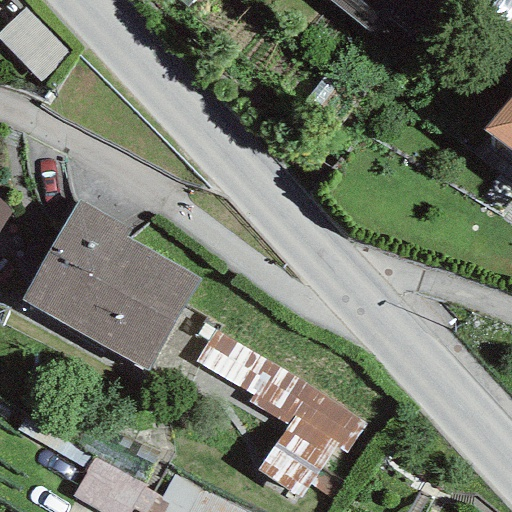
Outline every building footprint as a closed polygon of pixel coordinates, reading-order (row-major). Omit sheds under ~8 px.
[(324,0),(399,57),(442,0),(324,0)] [(72,52),(25,5),(0,30),(0,44),(40,84),(72,52)] [(511,94),(482,132),(511,155),(511,94)] [(0,194),(0,237),(2,239),(23,213),(0,194)] [(19,300),(146,372),(199,278),(124,235),(128,229),(77,200),(19,300)] [(369,422),(200,320),(192,334),(203,340),(191,359),(252,396),(249,402),(286,425),(257,473),(303,500),(336,445),(351,453),(369,422)] [(133,511),(152,511),(160,499),(90,461),(70,498),(96,511),(131,511),(132,511),(133,511)] [(242,511),(171,476),(160,499),(152,511),(242,511)]
